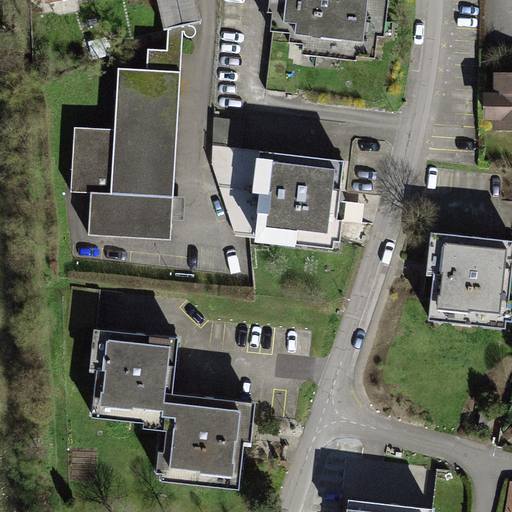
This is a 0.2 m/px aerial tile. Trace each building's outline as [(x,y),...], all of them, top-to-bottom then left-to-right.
[(197,22),(192,0),(154,0),(161,30),(197,22)] [(272,0),(271,33),(293,34),(293,42),(306,43),(306,54),(362,56),(362,46),(385,47),(387,0),(370,0),(370,6),(334,4),(333,0),(272,0)] [(169,241),(179,32),(169,32),(168,52),(148,51),(146,75),(120,74),(114,196),(87,194),(85,237),(169,241)] [(511,64),(498,64),(495,126),(511,127),(511,64)] [(340,167),(266,158),(257,234),(332,242),(340,167)] [(511,245),(511,244),(437,236),(428,312),(503,320),(511,245)] [(177,348),(103,342),(96,423),(163,428),(159,478),(239,484),(245,411),(172,405),(177,348)]
